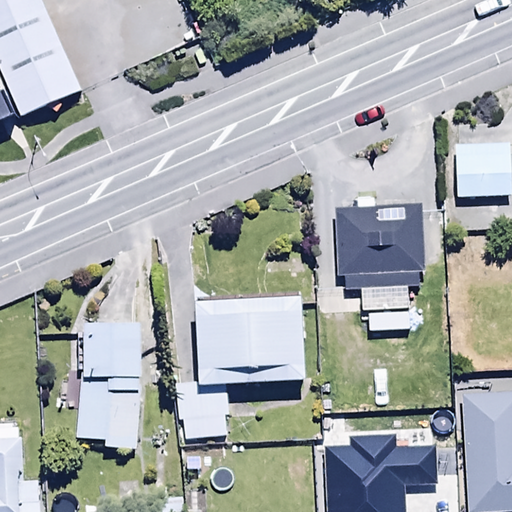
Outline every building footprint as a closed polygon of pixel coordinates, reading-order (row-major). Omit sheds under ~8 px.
[(83,98),(39,0),(0,0),(0,70),(24,124),(83,98)] [(0,124),(15,118),(0,83),(0,124)] [(507,148),(452,149),(452,201),(508,200),(507,148)] [(419,206),(331,211),(334,278),(340,277),(341,293),(355,292),(356,315),(407,312),(406,289),(417,288),(416,273),(423,273),(419,206)] [(296,298),(189,302),(192,384),(170,387),(174,422),(180,421),(182,442),(224,437),(222,418),(227,418),(223,386),(298,383),(296,298)] [(78,380),(73,439),(101,441),(101,450),(129,451),(128,461),(140,462),(141,450),(135,450),(138,393),(135,392),(135,380),(137,380),(136,323),(81,324),(78,380)] [(511,511),(511,393),(460,397),(466,511),(511,511)] [(356,415),(356,434),(379,434),(379,414),(356,415)] [(0,511),(36,511),(35,480),(21,481),(19,438),(16,438),(15,428),(0,429),(0,511)] [(182,511),(179,458),(160,459),(162,499),(154,500),(154,511),(182,511)] [(392,511),(391,496),(336,500),(336,511),(392,511)]
